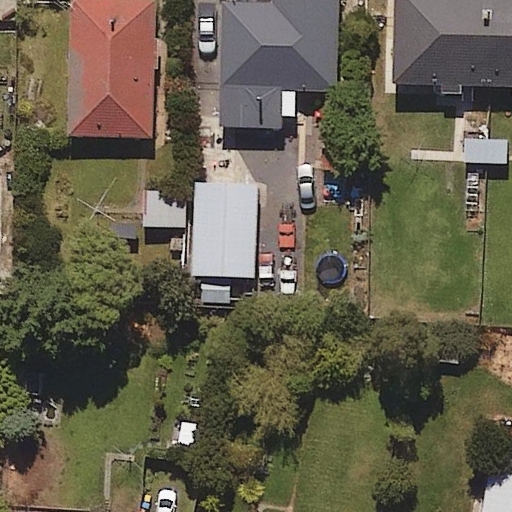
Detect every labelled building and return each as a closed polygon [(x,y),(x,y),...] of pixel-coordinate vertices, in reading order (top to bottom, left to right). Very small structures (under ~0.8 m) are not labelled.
[(344,0),(282,0),(282,7),(228,8),(228,131),(295,131),(295,95),(345,95),(344,0)] [(511,0),(402,0),(402,91),(511,91),(511,0)] [(163,5),(81,3),(77,139),(159,141),(163,5)] [(261,281),(263,188),(200,186),(198,280),(261,281)] [(190,196),(148,195),(147,229),(189,230),(190,196)] [(511,511),(511,455),(493,453),(485,511),(511,511)]
